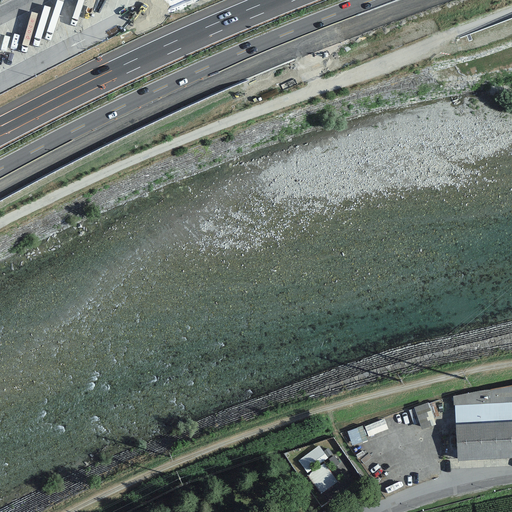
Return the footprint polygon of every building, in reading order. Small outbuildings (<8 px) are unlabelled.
[(511,387),(453,399),(457,462),(511,459),(511,387)] [(429,405),(413,410),(418,423),(434,418),(429,405)] [(385,423),(366,429),(369,438),(388,432),(385,423)] [(363,428),(348,434),(353,447),(368,442),(363,428)] [(361,480),(339,447),(325,456),(320,449),(299,463),(322,497),(334,489),(338,495),(361,480)]
